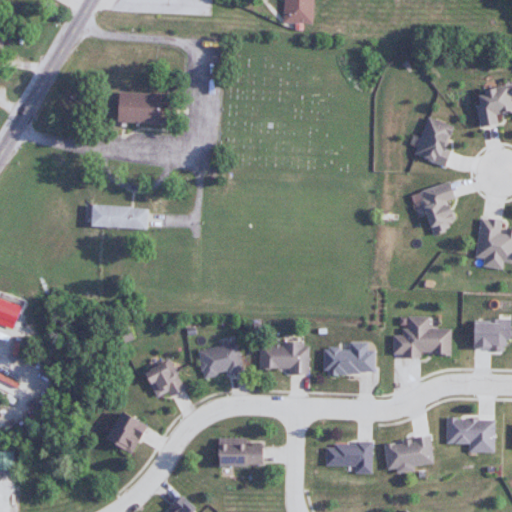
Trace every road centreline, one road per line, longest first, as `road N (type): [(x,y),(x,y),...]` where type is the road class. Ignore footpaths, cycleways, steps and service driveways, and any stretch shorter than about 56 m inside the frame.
road 1 (residential): [(511,385),(441,385),(388,411),(234,404),(182,434),(115,511)]
road 2 (secondary): [(0,152),(91,0)]
